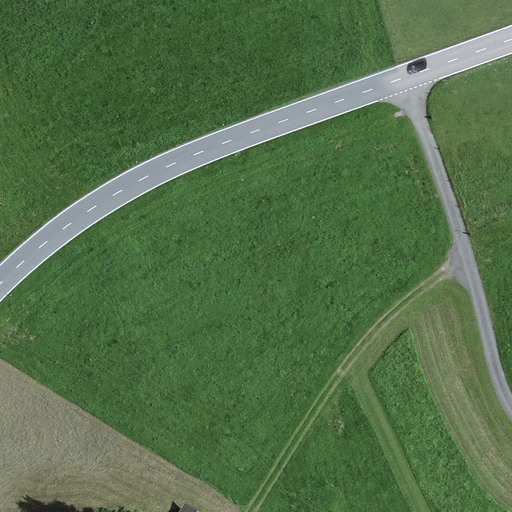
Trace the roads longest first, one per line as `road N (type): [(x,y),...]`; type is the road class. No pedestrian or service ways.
road 1 (secondary): [(0,282),(77,216),(153,172),(405,77)]
road 2 (unclassified): [(511,409),(405,77)]
